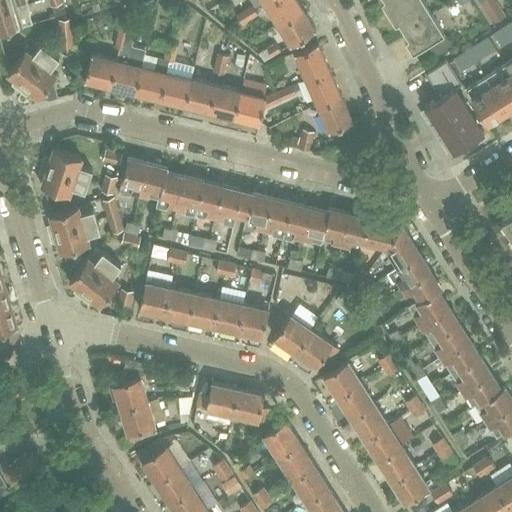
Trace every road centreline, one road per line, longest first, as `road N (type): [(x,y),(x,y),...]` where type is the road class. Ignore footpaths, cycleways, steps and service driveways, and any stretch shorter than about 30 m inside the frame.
road 1 (residential): [(407,161),(358,180),(83,109),(0,134)]
road 2 (residential): [(371,511),(291,387),(257,363),(88,327),(51,332)]
road 3 (residential): [(134,511),(76,421),(51,332)]
road 4 (residential): [(407,161),(332,0)]
road 5 (residential): [(51,332),(0,162)]
road 6 (residential): [(511,337),(431,209)]
